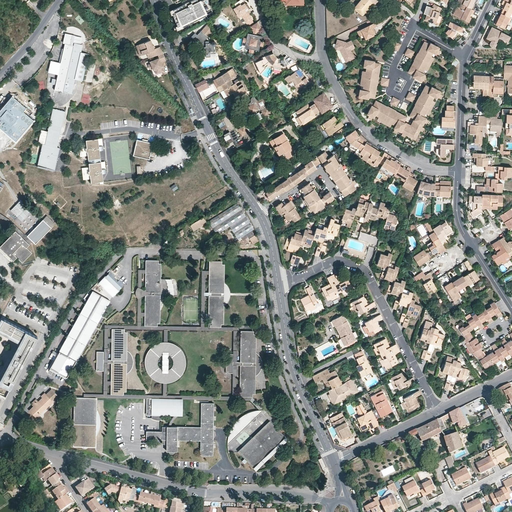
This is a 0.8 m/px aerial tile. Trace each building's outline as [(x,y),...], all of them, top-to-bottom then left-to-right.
[(208,0),(197,0),(174,10),(175,14),(173,15),(178,26),(180,25),(182,27),(214,13),(208,0)] [(244,0),(242,0),(236,3),(238,7),(237,9),(240,15),(244,15),(248,23),(253,20),(251,16),(253,15),(250,8),(247,4),(244,0)] [(354,8),(362,15),(365,12),(367,14),(378,0),(360,0),(357,4),(354,8)] [(462,2),(461,4),(472,9),(474,5),(473,5),(471,4),(472,2),(474,3),(474,0),(457,0),(462,2)] [(511,11),(511,4),(503,0),(501,4),(503,4),(504,5),(503,8),(501,13),(509,17),(511,11)] [(238,7),(236,3),(233,5),(241,17),(244,15),(240,15),(237,9),(238,7)] [(425,10),(424,13),(427,14),(425,21),(431,23),(434,21),(435,18),(437,19),(439,13),(441,8),(434,4),(432,8),(426,5),(426,6),(425,10)] [(472,9),(461,4),(460,4),(458,7),(457,6),(453,14),(468,22),(471,17),(469,16),(468,16),(469,13),(470,14),(472,15),(474,10),(472,9)] [(509,17),(501,13),(499,16),(495,24),(504,29),(510,17),(509,17)] [(449,26),(449,27),(451,27),(451,29),(449,28),(448,28),(447,29),(445,32),(453,39),(457,33),(456,33),(455,31),(456,29),(458,30),(461,32),(463,27),(449,21),(449,22),(448,23),(448,24),(448,25),(449,26)] [(258,22),(251,27),(253,31),(255,34),(258,32),(262,29),(261,26),(258,22)] [(375,32),(373,28),(377,26),(375,23),(357,31),(360,36),(363,35),(366,39),(374,35),(373,33),(375,32)] [(214,31),(208,24),(201,31),(208,37),(214,31)] [(492,27),(486,38),(490,39),(492,40),(490,44),(492,47),(495,47),(497,44),(496,43),(499,37),(508,41),(510,36),(501,32),(501,31),(492,27)] [(216,42),(214,41),(212,42),(212,44),(209,44),(208,41),(206,41),(205,43),(204,41),(208,37),(201,31),(197,35),(195,33),(193,35),(191,37),(195,40),(195,39),(196,40),(195,41),(199,45),(201,43),(203,44),(203,47),(201,47),(202,51),(205,51),(205,56),(211,56),(210,53),(214,52),(214,46),(216,46),(217,44),(216,42)] [(253,34),(251,34),(248,34),(247,37),(246,37),(245,41),(242,41),(241,46),(249,48),(249,49),(253,50),(253,49),(257,50),(257,48),(259,48),(260,45),(263,46),(264,42),(261,41),(261,39),(259,38),(259,36),(257,35),(253,34)] [(350,50),(355,48),(351,40),(347,42),(345,43),(344,43),(344,41),(338,39),(335,48),(340,50),(346,62),(354,58),(350,50)] [(153,46),(151,40),(139,44),(143,55),(150,52),(152,51),(154,56),(158,55),(163,53),(160,46),(155,48),(154,49),(153,46)] [(416,56),(428,62),(431,56),(433,52),(436,54),(436,53),(438,49),(439,47),(430,42),(430,44),(428,43),(425,41),(416,56)] [(84,48),(75,46),(66,44),(65,49),(60,75),(59,80),(58,85),(57,90),(74,94),(75,89),(76,84),(77,80),(83,53),(84,48)] [(85,81),(90,55),(83,53),(77,80),(85,81)] [(164,56),(163,53),(158,55),(159,58),(150,62),(151,63),(152,69),(153,70),(155,69),(156,74),(164,71),(162,67),(161,62),(162,62),(166,61),(164,56)] [(280,58),(279,58),(278,58),(276,58),(275,57),(273,55),(272,53),(261,57),(262,59),(254,63),(259,74),(265,67),(263,66),(266,63),(267,64),(268,64),(268,65),(269,65),(270,66),(271,66),(271,67),(272,67),(271,69),(274,70),(279,70),(279,69),(282,68),(282,67),(285,66),(286,70),(297,64),(295,61),(287,56),(287,57),(286,57),(286,58),(285,59),(284,59),(284,60),(283,60),(281,60),(280,58)] [(424,69),(428,62),(416,56),(408,72),(411,73),(413,75),(413,76),(422,81),(423,79),(424,75),(425,74),(422,72),(424,69)] [(365,59),(364,62),(364,66),(363,67),(366,67),(366,71),(364,78),(378,80),(380,67),(380,63),(374,62),(374,61),(365,59)] [(511,65),(504,65),(503,79),(509,79),(508,86),(508,93),(511,93),(511,65)] [(222,75),(218,69),(212,73),(215,79),(217,77),(222,75)] [(222,75),(217,77),(222,84),(219,86),(222,91),(224,90),(234,84),(230,79),(236,75),(232,69),(222,75)] [(305,78),(299,69),(290,75),(289,74),(285,77),(288,81),(291,78),(295,84),(293,86),(297,91),(299,87),(305,83),(305,84),(309,81),(308,79),(306,77),(305,78)] [(488,80),(488,78),(489,76),(474,75),(473,85),(483,86),(483,88),(483,96),(488,96),(488,80)] [(295,84),(291,78),(288,81),(287,82),(291,87),(293,86),(295,84)] [(378,80),(364,78),(363,85),(363,89),(360,89),(359,90),(359,94),(358,97),(369,98),(369,97),(375,98),(376,90),(378,80)] [(503,93),(503,79),(499,78),(499,81),(488,80),(488,96),(493,97),(493,94),(493,92),(503,93)] [(206,79),(196,83),(199,90),(201,93),(204,100),(213,96),(206,79)] [(235,83),(234,84),(224,90),(227,96),(233,93),(237,98),(247,92),(242,84),(237,86),(235,83)] [(418,100),(429,106),(433,100),(434,97),(437,98),(438,97),(439,93),(441,91),(432,86),(431,88),(429,87),(426,85),(418,100)] [(330,100),(325,93),(324,94),(320,97),(319,96),(313,100),(323,113),(333,105),(330,100)] [(89,104),(91,96),(83,94),(81,102),(89,104)] [(0,123),(0,127),(16,141),(33,120),(23,111),(26,108),(12,96),(4,105),(0,110),(0,121),(1,123),(0,123)] [(255,115),(258,113),(256,111),(260,108),(263,112),(260,114),(261,116),(264,115),(265,117),(267,116),(268,118),(271,117),(269,114),(271,113),(270,112),(273,110),(271,107),(268,109),(265,103),(268,102),(266,99),(264,100),(263,99),(261,100),(260,97),(257,99),(258,101),(253,105),(251,102),(249,103),(250,106),(248,107),(249,108),(247,110),(248,112),(251,111),(252,113),(253,112),(255,115)] [(214,114),(215,113),(222,109),(216,99),(210,102),(208,103),(211,108),(214,114)] [(367,114),(369,115),(372,117),(374,118),(375,115),(379,117),(385,120),(391,108),(384,104),(376,100),(373,106),(372,105),(367,114)] [(415,119),(414,120),(417,122),(423,125),(424,122),(426,119),(426,118),(424,116),(426,113),(429,106),(418,100),(412,111),(409,116),(415,119)] [(315,115),(321,111),(316,103),(310,107),(308,105),(299,111),(302,116),(300,117),(303,123),(313,116),(315,115)] [(453,106),(447,106),(447,111),(445,111),(445,118),(442,118),(441,126),(454,127),(454,120),(453,120),(453,118),(453,106)] [(65,111),(53,108),(49,124),(62,127),(65,111)] [(391,108),(385,120),(391,123),(395,125),(394,128),(401,131),(404,125),(405,123),(404,122),(407,117),(401,114),(391,108)] [(230,112),(216,120),(220,126),(223,134),(235,127),(234,124),(235,123),(233,119),(231,120),(229,117),(232,116),(230,112)] [(259,112),(258,113),(255,115),(253,115),(256,121),(258,120),(261,119),(262,118),(261,116),(260,114),(259,112)] [(334,116),(323,123),(327,128),(325,129),(330,135),(344,125),(342,123),(341,121),(338,123),(337,124),(335,122),(337,121),(338,120),(334,116)] [(487,125),(487,116),(479,116),(479,123),(479,125),(476,125),(475,125),(470,125),(470,130),(477,130),(476,134),(476,139),(475,138),(475,143),(482,144),(482,132),(486,132),(486,128),(487,125)] [(487,125),(486,128),(490,128),(490,131),(501,131),(502,119),(497,119),(490,118),(490,116),(487,116),(487,125)] [(261,119),(258,120),(259,123),(258,124),(259,125),(256,127),(258,130),(260,128),(261,130),(263,129),(264,131),(267,130),(266,127),(267,126),(266,125),(269,123),(267,121),(265,122),(264,120),(262,121),(261,119)] [(402,132),(406,134),(415,139),(420,130),(422,126),(423,125),(417,122),(414,127),(411,126),(410,128),(404,125),(401,131),(402,132)] [(249,130),(246,124),(239,128),(242,134),(249,130)] [(61,131),(49,128),(46,140),(58,143),(61,131)] [(234,130),(223,136),(227,143),(233,140),(234,142),(236,146),(245,141),(239,132),(239,133),(234,130)] [(357,131),(356,130),(346,136),(349,141),(348,143),(349,145),(348,147),(354,151),(358,146),(363,138),(360,135),(359,135),(357,137),(356,136),(355,135),(356,134),(357,133),(357,132),(357,131)] [(277,145),(274,147),(282,161),(295,153),(283,133),(273,139),(277,145)] [(365,140),(363,138),(358,146),(354,151),(361,156),(360,157),(360,158),(361,158),(361,159),(366,162),(373,149),(369,146),(364,143),(365,143),(365,142),(365,141),(365,140)] [(446,139),(436,138),(436,144),(438,144),(438,149),(436,149),(436,154),(438,154),(439,156),(443,155),(445,153),(445,147),(447,147),(447,148),(450,148),(450,144),(446,144),(446,139)] [(95,143),(95,139),(86,140),(87,148),(86,148),(86,152),(88,152),(90,170),(88,171),(89,175),(90,174),(91,182),(100,181),(100,177),(102,177),(102,175),(103,175),(103,173),(106,173),(106,169),(102,169),(102,168),(101,168),(101,166),(98,166),(97,154),(99,154),(99,152),(100,151),(100,150),(104,150),(103,146),(99,146),(99,145),(98,145),(98,142),(95,143)] [(148,142),(142,140),(137,139),(133,155),(150,159),(153,143),(148,142)] [(45,144),(42,144),(37,165),(38,165),(55,169),(60,148),(57,147),(45,144)] [(503,151),(504,144),(500,144),(500,154),(510,154),(510,151),(503,151)] [(446,155),(447,148),(447,147),(445,147),(445,153),(443,155),(439,156),(438,154),(436,154),(439,158),(443,158),(446,155)] [(377,156),(376,151),(373,149),(366,162),(371,165),(372,165),(372,164),(376,166),(377,164),(381,167),(387,156),(383,153),(380,158),(379,157),(377,156)] [(325,151),(318,156),(322,163),(323,161),(326,164),(324,165),(327,171),(339,188),(344,196),(350,192),(350,193),(356,189),(351,182),(353,181),(350,178),(349,178),(341,167),(342,166),(340,163),(339,163),(333,155),(329,158),(325,151)] [(483,153),(473,153),(473,157),(475,157),(477,157),(477,162),(476,165),(486,166),(487,166),(487,157),(482,157),(483,153)] [(392,162),(389,160),(390,159),(391,158),(387,156),(381,167),(380,168),(393,175),(399,166),(395,164),(394,161),(393,160),(392,162)] [(297,172),(291,176),(290,176),(287,178),(287,179),(273,189),(272,187),(269,189),(269,190),(266,192),(271,200),(275,197),(285,190),(286,191),(294,186),(303,180),(302,178),(308,174),(316,168),(315,167),(319,164),(321,163),(317,157),(311,161),(305,165),(306,166),(297,172)] [(402,168),(399,166),(393,175),(392,176),(396,179),(397,177),(400,179),(399,181),(403,183),(409,174),(410,173),(411,170),(407,167),(406,170),(404,169),(402,168)] [(511,167),(498,166),(498,170),(501,171),(500,174),(498,174),(496,173),(495,179),(498,179),(507,179),(507,175),(511,176),(511,167)] [(409,174),(403,183),(401,187),(410,192),(416,183),(411,180),(413,177),(409,174)] [(498,179),(495,179),(487,178),(486,184),(489,184),(491,184),(491,187),(489,187),(488,191),(502,191),(502,183),(498,183),(498,179)] [(423,182),(420,181),(416,193),(420,194),(421,195),(425,195),(427,196),(430,196),(434,196),(434,194),(434,184),(429,184),(429,182),(426,182),(426,183),(423,182)] [(439,183),(435,183),(434,184),(434,194),(439,195),(439,196),(450,196),(450,190),(450,186),(450,182),(443,181),(439,181),(439,183)] [(309,184),(300,190),(306,199),(304,200),(312,211),(313,210),(315,213),(323,207),(323,208),(326,206),(334,201),(333,199),(334,198),(330,191),(323,196),(324,197),(321,199),(317,193),(314,189),(313,190),(309,184)] [(38,186),(34,190),(40,195),(44,191),(38,186)] [(482,194),(482,196),(481,208),(490,208),(497,208),(497,205),(502,205),(503,195),(482,194)] [(479,216),(483,213),(481,210),(481,208),(482,196),(469,196),(469,202),(473,202),(472,211),(470,212),(475,218),(479,216)] [(279,204),(275,207),(281,215),(283,213),(287,220),(292,217),(294,220),(300,216),(290,201),(284,205),(282,202),(279,204)] [(358,203),(356,209),(354,214),(361,216),(360,217),(362,218),(364,218),(369,203),(365,202),(364,205),(359,203),(358,203)] [(381,202),(378,209),(376,217),(380,219),(380,218),(380,217),(387,219),(390,208),(386,207),(387,204),(381,202)] [(216,234),(229,226),(245,217),(237,203),(208,222),(216,234)] [(369,217),(375,219),(376,217),(378,209),(372,207),(373,204),(369,203),(364,218),(368,220),(368,219),(369,217)] [(352,210),(345,208),(342,219),(348,221),(347,224),(346,227),(350,228),(354,214),(356,209),(353,208),(352,210)] [(386,220),(384,228),(388,229),(389,229),(394,231),(395,227),(398,219),(397,219),(398,216),(397,216),(390,214),(392,209),(390,208),(387,219),(386,220)] [(511,210),(511,209),(511,208),(501,214),(505,221),(504,222),(506,226),(508,229),(511,227),(511,210)] [(55,223),(47,215),(43,220),(51,227),(55,223)] [(203,217),(189,225),(193,230),(207,223),(203,217)] [(245,217),(229,226),(238,239),(241,237),(252,230),(245,217)] [(331,218),(328,228),(326,234),(330,235),(330,233),(337,235),(340,225),(334,223),(335,220),(331,218)] [(43,220),(27,236),(35,244),(51,227),(43,220)] [(433,228),(428,221),(423,222),(431,234),(435,232),(433,228)] [(440,224),(433,228),(435,232),(446,250),(450,247),(444,236),(443,235),(446,233),(447,234),(452,231),(445,222),(441,225),(440,224)] [(362,224),(360,231),(367,233),(369,226),(362,224)] [(328,228),(324,227),(323,230),(318,228),(317,228),(315,233),(314,235),(313,238),(319,240),(319,241),(319,242),(323,243),(323,242),(326,234),(328,228)] [(373,227),(370,234),(377,237),(380,230),(373,227)] [(305,229),(303,236),(300,245),(304,246),(304,245),(304,244),(311,246),(313,239),(313,238),(314,235),(308,233),(309,231),(305,229)] [(15,230),(0,246),(0,247),(13,261),(17,257),(22,263),(32,253),(26,247),(29,244),(15,230)] [(258,240),(252,230),(241,237),(243,240),(248,237),(253,244),(258,240)] [(359,236),(358,239),(370,243),(369,246),(377,249),(377,247),(380,240),(380,238),(377,237),(370,234),(367,233),(360,231),(359,236)] [(442,252),(446,250),(435,232),(431,234),(429,235),(432,241),(434,244),(429,247),(433,253),(438,250),(440,253),(442,252)] [(294,250),(298,251),(299,249),(300,245),(303,236),(295,233),(294,237),(292,236),(288,247),(295,249),(294,250)] [(351,237),(348,236),(347,238),(344,246),(342,253),(365,260),(369,246),(370,243),(358,239),(351,237)] [(501,238),(499,240),(508,254),(509,256),(511,253),(511,240),(508,241),(506,242),(503,237),(501,238)] [(387,243),(380,240),(377,247),(385,249),(387,243)] [(493,243),(492,244),(496,250),(497,251),(496,254),(495,253),(492,255),(497,264),(502,261),(505,259),(505,256),(508,254),(499,240),(493,243)] [(428,260),(430,259),(424,250),(414,256),(419,265),(428,260)] [(388,267),(392,254),(388,253),(388,256),(381,253),(377,263),(384,266),(384,267),(384,268),(387,269),(388,267)] [(509,256),(508,254),(505,256),(505,259),(502,261),(503,264),(511,259),(509,256)] [(155,260),(147,260),(146,291),(141,291),(141,294),(146,294),(145,325),(157,326),(157,323),(159,323),(160,295),(156,295),(156,291),(160,292),(160,279),(160,264),(158,263),(158,259),(155,259),(155,260)] [(470,269),(473,267),(468,260),(464,262),(469,270),(470,269)] [(223,307),(224,282),(224,265),(222,265),(222,262),(210,262),(210,292),(212,292),(212,296),(209,296),(209,327),(221,327),(221,324),(223,324),(223,307)] [(388,267),(387,269),(386,272),(385,277),(391,279),(391,281),(394,282),(394,281),(399,267),(395,266),(394,269),(388,267)] [(464,277),(468,284),(469,285),(480,278),(474,270),(472,272),(469,273),(464,277)] [(111,271),(104,278),(118,292),(125,285),(119,279),(118,281),(116,282),(113,279),(114,278),(116,276),(111,271)] [(422,277),(425,275),(423,271),(416,275),(418,279),(422,277)] [(431,275),(429,272),(425,275),(422,277),(425,282),(423,283),(428,291),(432,288),(434,292),(438,290),(431,279),(433,278),(431,275)] [(335,274),(331,276),(339,292),(342,291),(344,294),(350,291),(349,289),(352,288),(348,279),(346,276),(337,280),(335,274)] [(339,292),(331,276),(327,278),(330,284),(329,285),(321,288),(328,300),(331,299),(332,300),(338,297),(336,294),(339,292)] [(452,283),(457,291),(463,287),(468,284),(464,277),(463,276),(455,281),(452,283)] [(118,292),(104,278),(99,283),(113,296),(118,292)] [(168,288),(166,283),(166,282),(165,279),(160,279),(160,292),(156,291),(156,295),(160,295),(168,295),(168,292),(168,288)] [(394,281),(394,282),(393,286),(391,291),(398,293),(397,295),(397,296),(401,297),(402,292),(405,282),(402,281),(401,283),(394,281)] [(452,283),(452,282),(447,285),(445,286),(454,301),(461,296),(459,293),(457,291),(452,283)] [(308,288),(306,289),(309,295),(308,295),(301,299),(306,311),(310,309),(311,311),(316,308),(314,305),(318,303),(310,287),(308,288)] [(94,291),(51,368),(68,377),(110,300),(94,291)] [(402,292),(401,297),(399,301),(399,302),(405,305),(405,306),(405,307),(408,308),(411,299),(413,293),(410,292),(409,294),(402,292)] [(376,305),(374,301),(368,305),(367,303),(364,296),(352,302),(354,306),(352,307),(355,313),(358,311),(359,314),(376,305)] [(411,299),(408,308),(406,314),(406,315),(410,316),(410,315),(411,313),(417,316),(420,305),(414,303),(415,300),(411,299)] [(486,310),(491,317),(495,314),(497,313),(499,317),(503,315),(495,303),(494,302),(491,304),(492,306),(486,310)] [(477,316),(482,323),(486,320),(487,319),(490,323),(493,321),(491,317),(486,310),(485,308),(481,310),(483,312),(477,316)] [(383,318),(381,314),(365,322),(366,324),(366,325),(363,327),(366,333),(368,332),(369,336),(381,330),(376,321),(383,318)] [(469,322),(473,329),(477,326),(478,325),(481,329),(484,326),(482,323),(477,316),(476,314),(472,316),(474,318),(468,321),(469,322)] [(332,321),(336,327),(337,326),(343,337),(341,338),(345,345),(356,340),(343,315),(332,321)] [(39,338),(2,318),(0,321),(0,333),(19,344),(0,381),(0,383),(2,384),(11,389),(39,338)] [(469,331),(473,329),(469,322),(460,328),(466,338),(465,339),(467,343),(474,338),(473,337),(472,335),(470,336),(468,332),(469,331)] [(426,342),(430,343),(435,328),(431,327),(430,330),(424,328),(421,337),(427,340),(426,342)] [(435,328),(430,343),(434,344),(435,342),(441,344),(444,335),(438,333),(439,329),(435,328)] [(126,375),(126,349),(127,332),(124,332),(124,329),(113,329),(112,360),(104,359),(104,351),(97,351),(97,372),(104,372),(104,363),(112,363),(112,394),(123,395),(124,391),(126,391),(126,375)] [(255,377),(255,352),(256,334),(253,334),(253,331),(242,331),(241,362),(232,362),(232,354),(225,354),(225,374),(232,374),(232,365),(241,365),(241,396),(252,397),(252,394),(255,394),(255,377)] [(480,348),(484,345),(481,342),(475,345),(474,344),(478,341),(476,338),(474,338),(467,343),(465,344),(471,353),(473,352),(480,348)] [(502,346),(498,348),(504,357),(509,354),(510,355),(511,354),(511,349),(507,342),(504,338),(501,340),(505,347),(504,347),(503,348),(502,346)] [(380,353),(381,356),(398,348),(396,344),(390,347),(389,345),(385,339),(374,345),(376,348),(374,349),(377,355),(380,353)] [(493,352),(489,354),(493,361),(495,363),(500,359),(501,361),(505,359),(504,357),(498,348),(495,343),(491,346),(496,352),(495,353),(494,354),(493,352)] [(153,375),(155,377),(159,379),(162,380),(165,380),(169,380),(172,379),(175,377),(178,375),(180,372),(182,369),(183,366),(183,362),(183,359),(182,356),(180,352),(178,350),(175,348),(172,346),(168,345),(165,345),(161,345),(159,346),(155,348),(153,350),(150,353),(149,356),(148,359),(148,362),(148,365),(149,369),(150,372),(153,375)] [(398,348),(381,356),(383,359),(380,360),(383,367),(384,366),(386,369),(398,363),(395,357),(393,355),(400,352),(398,348)] [(493,361),(489,354),(485,356),(484,357),(481,353),(483,352),(481,349),(480,348),(473,352),(475,356),(477,355),(484,366),(493,361)] [(130,351),(126,349),(126,375),(127,375),(130,372),(132,369),(134,364),(134,362),(134,359),(133,355),(132,354),(130,351)] [(362,351),(354,355),(356,358),(359,364),(356,366),(362,377),(372,371),(362,351)] [(258,353),(255,352),(255,377),(258,375),(261,373),(262,371),(263,369),(264,366),(264,365),(264,362),(263,360),(262,357),(260,355),(258,353)] [(457,361),(454,360),(454,358),(448,356),(443,371),(448,372),(447,374),(449,375),(452,376),(457,361)] [(457,361),(452,376),(452,377),(456,378),(457,378),(458,379),(458,377),(466,380),(469,370),(460,367),(462,363),(457,361)] [(493,361),(484,366),(486,369),(495,363),(493,361)] [(68,377),(51,368),(50,370),(67,379),(68,377)] [(324,383),(324,382),(328,381),(330,385),(332,389),(334,387),(349,380),(347,377),(340,380),(335,370),(330,373),(327,369),(312,377),(315,383),(322,379),(324,383)] [(415,381),(413,377),(407,380),(406,379),(402,372),(391,378),(393,381),(391,382),(394,388),(398,386),(399,389),(415,381)] [(351,379),(349,380),(334,387),(336,391),(330,394),(328,395),(329,397),(330,399),(332,398),(335,403),(341,399),(358,391),(351,379)] [(511,385),(510,382),(498,388),(503,397),(505,396),(508,394),(511,400),(510,401),(511,404),(511,385)] [(422,394),(420,390),(414,393),(404,398),(405,401),(402,403),(405,409),(406,408),(408,411),(420,406),(415,397),(422,394)] [(371,397),(377,409),(379,408),(383,417),(389,413),(387,410),(391,408),(386,398),(383,391),(371,397)] [(30,410),(35,416),(39,413),(40,414),(49,404),(50,405),(53,402),(49,398),(45,394),(42,396),(43,398),(38,402),(36,400),(33,403),(35,405),(30,410)] [(96,436),(96,408),(96,398),(75,397),(74,446),(95,446),(96,436)] [(175,400),(148,399),(148,414),(152,415),(152,418),(155,419),(158,420),(161,420),(161,415),(175,415),(175,400)] [(182,415),(183,400),(175,400),(175,415),(182,415)] [(213,455),(214,403),(202,403),(201,427),(162,427),(162,432),(147,432),(147,440),(167,440),(167,451),(177,451),(177,447),(177,440),(180,440),(201,440),(201,455),(213,455)] [(368,427),(367,425),(366,423),(368,422),(369,424),(371,429),(372,429),(375,428),(374,426),(371,420),(370,420),(367,413),(366,414),(361,404),(356,406),(361,416),(357,418),(361,426),(360,426),(363,430),(368,427)] [(467,404),(451,413),(453,418),(455,423),(464,418),(463,416),(466,414),(470,412),(467,404)] [(228,444),(252,421),(251,421),(251,420),(250,419),(250,418),(251,417),(252,416),(255,415),(257,416),(258,415),(264,409),(257,410),(254,410),(250,412),(243,415),(241,416),(237,420),(235,422),(232,427),(229,433),(229,436),(228,440),(228,444)] [(330,418),(337,432),(339,431),(342,439),(349,435),(350,439),(354,437),(348,426),(341,413),(330,418)] [(444,422),(442,417),(438,419),(418,429),(417,428),(409,432),(411,437),(419,433),(422,440),(420,441),(421,444),(424,443),(423,441),(429,438),(436,435),(443,431),(442,430),(446,428),(444,422)] [(239,452),(245,459),(247,461),(253,467),(285,436),(271,422),(239,452)] [(464,447),(458,432),(445,436),(451,453),(464,447)] [(493,453),(490,454),(491,456),(495,465),(499,463),(498,462),(504,459),(509,457),(504,446),(498,450),(493,452),(493,453)] [(446,458),(449,468),(455,467),(452,456),(446,458)] [(488,469),(496,465),(495,465),(491,456),(476,463),(481,473),(488,469)] [(328,472),(322,458),(319,459),(325,474),(327,473),(328,472)] [(59,478),(56,473),(54,475),(53,473),(55,472),(51,467),(42,474),(40,471),(34,476),(37,481),(41,478),(44,476),(46,480),(48,479),(52,485),(58,481),(57,480),(59,478)] [(466,467),(452,474),(457,485),(462,483),(472,478),(466,467)] [(31,479),(29,475),(28,475),(19,481),(22,485),(31,479)] [(506,486),(502,488),(508,499),(508,500),(511,497),(510,494),(511,493),(511,477),(508,480),(503,482),(506,486)] [(421,492),(424,497),(428,494),(427,493),(432,491),(437,489),(432,479),(423,484),(425,488),(421,490),(421,492)] [(86,480),(84,482),(90,490),(92,488),(86,480)] [(420,490),(415,480),(403,486),(408,496),(413,494),(414,493),(420,490)] [(60,485),(58,481),(52,485),(55,489),(52,491),(58,500),(64,495),(66,494),(69,492),(66,488),(64,489),(60,485)] [(90,490),(84,482),(75,488),(78,492),(81,496),(90,490)] [(389,485),(387,486),(389,489),(392,488),(394,492),(398,490),(394,482),(392,484),(389,485)] [(112,493),(119,495),(121,488),(111,485),(104,489),(108,495),(112,493)] [(118,501),(120,504),(122,503),(122,500),(123,497),(129,499),(129,501),(132,502),(133,501),(135,493),(136,489),(132,488),(131,490),(121,488),(119,495),(118,501)] [(508,499),(502,488),(496,491),(495,492),(490,494),(495,503),(499,501),(500,503),(508,499)] [(58,500),(52,491),(49,493),(55,502),(58,500)] [(95,492),(89,496),(92,500),(87,504),(90,508),(92,511),(101,507),(95,498),(98,496),(95,492)] [(135,493),(133,501),(138,502),(138,501),(140,501),(148,503),(150,495),(140,492),(140,495),(135,493)] [(64,495),(58,500),(55,502),(57,505),(61,511),(70,503),(64,495)] [(150,495),(148,503),(156,505),(158,506),(157,507),(162,508),(163,506),(164,501),(159,500),(160,498),(150,495)] [(381,501),(379,496),(374,499),(375,501),(365,506),(368,511),(372,509),(373,511),(381,511),(378,506),(382,504),(381,501)] [(381,501),(382,504),(386,511),(391,511),(391,510),(399,505),(397,501),(395,498),(391,500),(389,497),(381,501)] [(467,503),(464,505),(467,511),(475,511),(484,508),(479,499),(475,501),(468,504),(467,503)] [(171,507),(169,511),(179,511),(181,508),(182,508),(182,507),(183,506),(183,505),(183,504),(182,503),(172,501),(171,507)]
